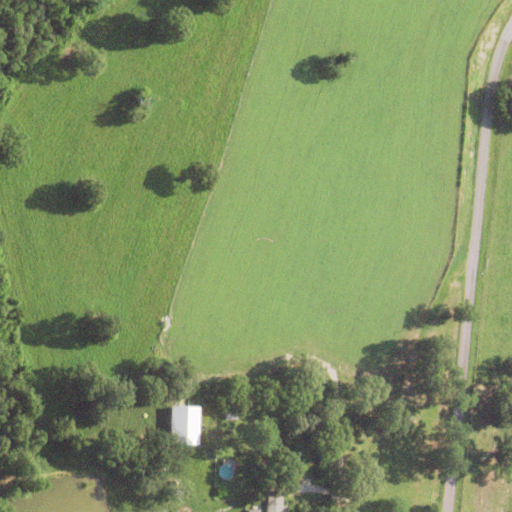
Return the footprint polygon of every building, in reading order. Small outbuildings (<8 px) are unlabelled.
[(350,424),(355,420),(342,402),(348,398),(368,426),(357,434),(350,424)] [(248,409),(248,401),(258,401),(257,409),(248,409)] [(166,444),(167,406),(196,407),(195,445),(166,444)] [(223,410),(236,410),(236,419),(223,419),(223,410)] [(295,420),(295,424),(290,424),(289,420),(261,420),(261,411),(306,411),(306,420),(295,420)] [(264,511),(264,485),(279,485),(279,506),(284,506),(284,511),(264,511)]
